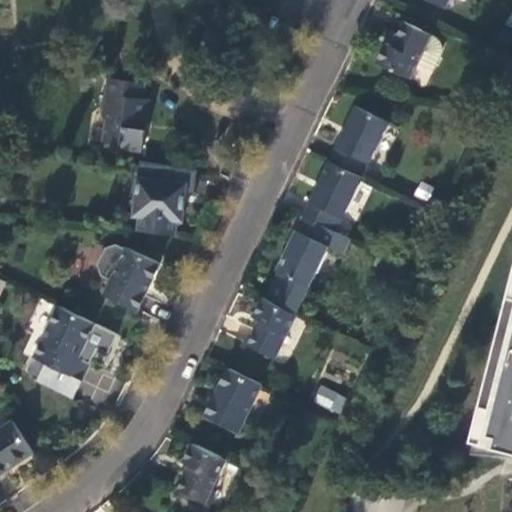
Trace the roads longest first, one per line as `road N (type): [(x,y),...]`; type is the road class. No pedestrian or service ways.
road 1 (residential): [(62,511),(141,444),(358,0)]
road 2 (unknown): [(295,132),(212,100),(169,72),(146,0)]
